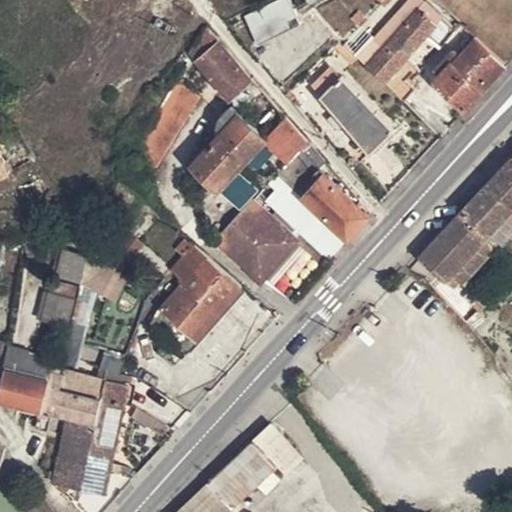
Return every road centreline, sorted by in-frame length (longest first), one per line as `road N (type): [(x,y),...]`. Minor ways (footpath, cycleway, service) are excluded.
road 1 (primary): [(134,511),(511,99)]
road 2 (unknown): [(398,225),(190,0)]
